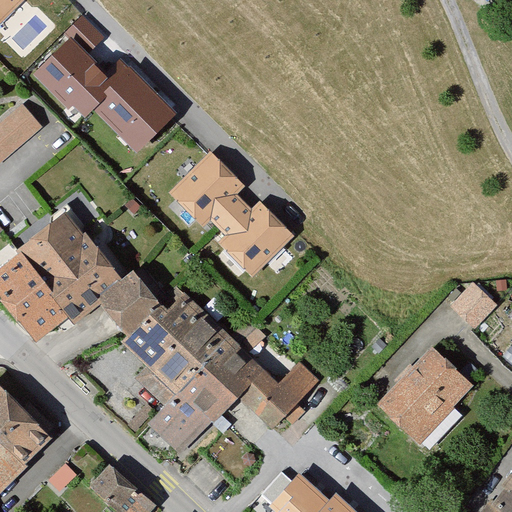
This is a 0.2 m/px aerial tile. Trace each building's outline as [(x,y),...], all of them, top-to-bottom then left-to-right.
[(0,0),(0,20),(18,0),(0,0)] [(500,0),(478,0),(491,11),(500,0)] [(171,113),(127,67),(111,82),(69,39),(33,74),(79,121),(91,109),(132,151),(171,113)] [(27,102),(0,125),(0,161),(44,122),(27,102)] [(245,183),(207,150),(168,193),(204,225),(209,220),(227,235),(216,247),(254,281),(299,232),(259,196),(248,207),(234,195),(245,183)] [(65,214),(0,268),(0,300),(38,344),(101,295),(119,281),(65,214)] [(140,262),(119,281),(101,295),(139,335),(173,299),(140,262)] [(502,301),(476,278),(454,304),(480,326),(502,301)] [(186,286),(173,299),(139,335),(133,341),(184,389),(153,422),(185,452),(241,394),(267,366),(253,352),(272,332),(252,313),(234,331),(186,286)] [(478,379),(435,340),(382,400),(426,438),(478,379)] [(281,379),(267,366),(241,394),(279,428),(324,378),(301,357),(281,379)] [(0,483),(55,429),(0,373),(0,483)] [(78,471),(64,458),(47,476),(61,489),(78,471)] [(149,511),(159,501),(112,458),(92,481),(125,511),(149,511)] [(326,500),(298,475),(269,507),(273,511),(353,511),(332,493),(326,500)] [(511,511),(511,494),(502,506),(510,511),(511,511)]
